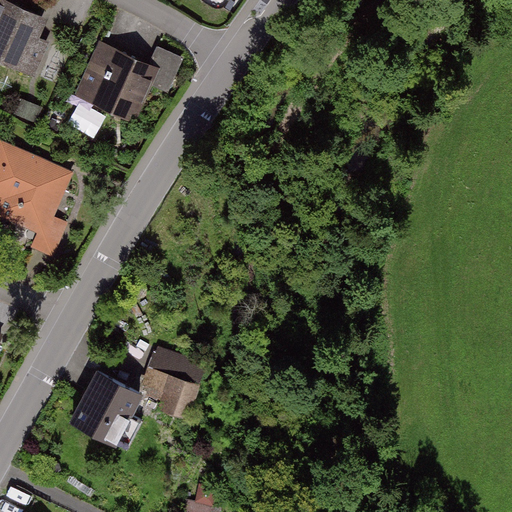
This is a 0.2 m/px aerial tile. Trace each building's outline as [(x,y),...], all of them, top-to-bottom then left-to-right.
[(39,20),(0,2),(0,51),(18,60),(16,66),(34,74),(47,46),(30,38),(39,20)] [(118,50),(104,44),(85,85),(99,91),(94,101),(115,111),(118,106),(135,113),(153,72),(116,55),(118,50)] [(182,58),(159,48),(151,65),(162,70),(156,84),(168,90),(182,58)] [(74,171),(1,139),(0,141),(0,194),(2,196),(0,201),(0,212),(38,229),(31,245),(54,255),(70,220),(55,213),(74,171)] [(197,383),(151,367),(146,383),(170,391),(164,409),(185,416),(197,383)] [(140,393),(100,372),(75,418),(129,446),(143,420),(129,413),(140,393)] [(211,511),(212,507),(188,501),(184,511),(211,511)]
